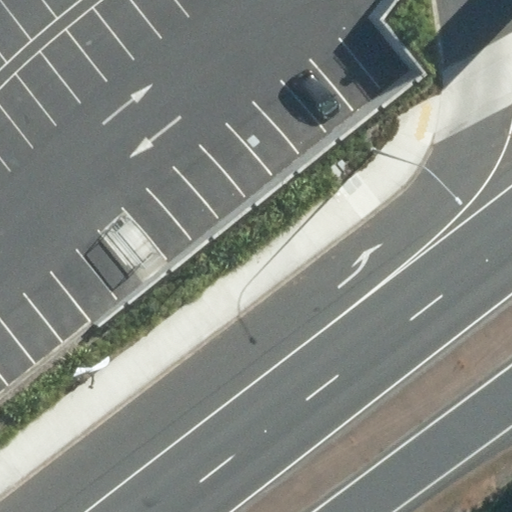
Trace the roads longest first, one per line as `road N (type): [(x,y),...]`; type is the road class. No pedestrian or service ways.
road 1 (primary): [(145,511),(511,226)]
road 2 (primary): [(511,400),(358,511)]
